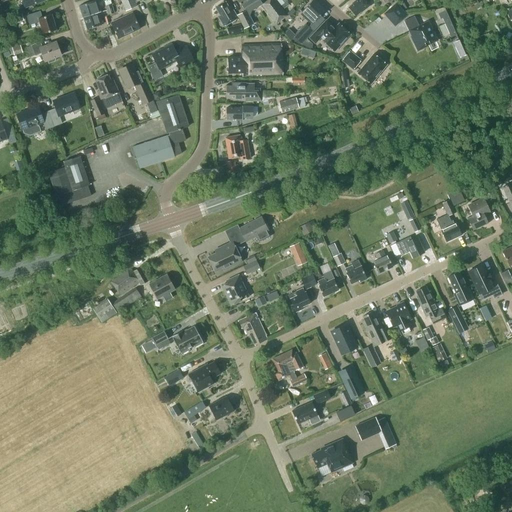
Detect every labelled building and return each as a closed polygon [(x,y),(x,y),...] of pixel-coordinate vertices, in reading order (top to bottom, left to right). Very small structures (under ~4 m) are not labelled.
[(99,11),(96,0),(79,5),(83,17),(99,11)] [(120,0),(126,11),(137,6),(134,0),(120,0)] [(224,26),(238,17),(231,5),(229,7),(225,0),(215,6),(221,16),(219,18),(224,26)] [(237,0),(244,10),(258,0),(237,0)] [(287,15),(275,0),(267,0),(261,5),(276,24),(287,15)] [(277,0),(281,5),(284,8),(290,4),(287,1),(288,0),(287,0),(277,0)] [(313,22),(317,19),(325,10),(314,0),(312,0),(302,12),(313,22)] [(355,0),(352,2),(353,4),(349,7),(356,14),(361,10),(362,11),(370,5),(366,1),(367,0),(355,0)] [(396,3),(385,13),(395,25),(406,15),(396,3)] [(106,5),(108,15),(114,13),(112,4),(106,5)] [(442,18),(452,40),(458,37),(444,7),(434,10),(436,14),(438,13),(440,19),(442,18)] [(253,23),(246,9),(237,14),(244,28),(253,23)] [(43,34),(56,30),(52,14),(42,17),(40,11),(26,15),(29,25),(40,22),(43,34)] [(99,11),(83,17),(86,28),(103,23),(99,11)] [(133,12),(111,23),(119,38),(140,28),(133,12)] [(22,13),(15,15),(18,22),(24,20),(22,13)] [(426,44),(435,39),(427,23),(419,27),(414,16),(404,20),(410,31),(411,31),(416,42),(414,43),(418,50),(427,46),(426,44)] [(334,50),(350,33),(339,23),(332,30),(324,22),(310,37),(315,42),(320,37),(334,50)] [(301,43),(314,31),(305,23),(293,35),(301,43)] [(227,27),(229,34),(242,32),(241,25),(227,27)] [(56,60),(55,57),(61,55),(56,41),(42,47),(40,41),(31,45),(35,56),(41,53),(44,61),(47,60),(48,63),(54,61),(56,60)] [(241,45),(241,56),(228,57),(228,65),(227,67),(227,70),(228,71),(228,73),(242,73),(242,76),(283,74),(282,43),(241,45)] [(12,47),(14,55),(23,52),(20,44),(12,47)] [(162,76),(159,69),(176,61),(179,67),(193,60),(186,46),(176,51),(173,44),(151,55),(155,63),(147,66),(154,80),(162,76)] [(318,56),(320,50),(306,47),(305,52),(318,56)] [(353,68),(360,59),(350,50),(342,60),(353,68)] [(370,83),(386,64),(373,53),(357,72),(370,83)] [(146,81),(142,83),(138,72),(136,73),(132,64),(119,69),(127,88),(134,85),(142,105),(147,103),(151,113),(150,113),(152,118),(160,115),(153,99),(154,99),(146,81)] [(113,104),(122,100),(112,78),(110,79),(108,74),(95,80),(99,90),(98,91),(101,99),(109,95),(113,104)] [(254,83),(246,83),(232,83),(232,86),(227,86),(227,98),(233,98),(233,100),(246,100),(246,101),(261,101),(261,91),(254,91),(254,83)] [(155,100),(161,97),(159,91),(153,94),(155,100)] [(261,91),(261,100),(274,98),(274,91),(261,91)] [(49,112),(54,126),(62,123),(59,116),(80,108),(74,93),(53,101),(56,110),(49,112)] [(178,95),(157,102),(167,133),(169,133),(170,135),(134,146),(141,168),(177,156),(176,155),(181,153),(178,143),(185,140),(181,128),(188,126),(178,95)] [(104,113),(97,97),(90,100),(94,109),(90,111),(93,118),(104,113)] [(282,113),(299,108),(299,107),(306,105),(303,97),(297,99),(296,97),(279,102),(282,113)] [(356,105),(349,108),(352,114),(359,111),(356,105)] [(494,126),(511,117),(511,112),(509,105),(489,114),(494,126)] [(17,114),(22,130),(24,133),(30,135),(41,131),(38,124),(43,122),(46,129),(54,126),(49,112),(41,115),(38,106),(17,114)] [(242,107),(227,107),(227,118),(235,119),(235,120),(242,120),(242,118),(249,118),(249,116),(252,117),(252,106),(242,106),(242,107)] [(294,114),(287,116),(291,131),(298,129),(294,114)] [(14,134),(8,137),(10,143),(16,141),(14,134)] [(250,158),(247,139),(242,140),(241,137),(225,139),(229,158),(240,156),(241,160),(250,158)] [(48,172),(56,196),(58,195),(61,204),(90,195),(87,186),(89,185),(79,156),(63,161),(65,167),(48,172)] [(228,172),(240,171),(239,164),(235,165),(234,160),(227,161),(228,172)] [(511,210),(511,182),(502,187),(509,202),(507,203),(511,211),(511,210)] [(447,193),(453,205),(462,201),(456,189),(447,193)] [(487,222),(484,216),(490,213),(483,197),(468,205),(473,216),(468,218),(473,229),(487,222)] [(453,224),(451,220),(449,215),(455,212),(449,199),(442,203),(447,214),(436,219),(446,241),(462,234),(456,223),(453,224)] [(400,204),(408,219),(414,216),(407,200),(400,204)] [(261,216),(239,228),(246,242),(269,230),(261,216)] [(421,229),(415,217),(409,220),(415,232),(421,229)] [(317,228),(314,220),(299,226),(303,235),(317,228)] [(386,234),(390,242),(397,239),(393,231),(386,234)] [(324,242),(321,234),(312,238),(315,245),(324,242)] [(413,257),(424,252),(418,237),(412,239),(410,236),(395,243),(401,255),(410,251),(413,257)] [(224,270),(242,261),(232,241),(219,248),(220,251),(208,257),(215,271),(223,267),(224,270)] [(293,245),(302,265),(311,261),(303,241),(293,245)] [(511,246),(502,251),(509,266),(511,264),(511,246)] [(378,273),(393,266),(388,255),(385,256),(383,250),(375,254),(378,259),(373,262),(378,273)] [(333,257),(337,266),(345,262),(341,253),(333,257)] [(246,259),(248,263),(256,259),(254,255),(246,259)] [(248,263),(243,266),(247,274),(260,268),(256,259),(248,263)] [(362,265),(361,266),(358,259),(351,262),(352,265),(345,268),(347,272),(346,273),(351,284),(359,280),(360,282),(367,278),(362,265)] [(479,265),(471,269),(472,269),(468,271),(479,293),(490,288),(494,297),(501,294),(496,282),(492,284),(490,279),(491,278),(488,271),(486,272),(482,264),(479,265)] [(128,269),(111,281),(121,295),(139,282),(141,285),(148,281),(140,267),(133,271),(128,269)] [(339,289),(330,270),(323,274),(325,278),(318,281),(320,285),(318,285),(323,296),(339,289)] [(313,273),(315,280),(321,277),(319,271),(313,273)] [(468,287),(467,287),(459,271),(448,276),(456,293),(454,293),(459,305),(473,298),(468,288),(468,287)] [(307,276),(311,287),(317,284),(312,273),(307,276)] [(148,284),(157,299),(175,289),(166,274),(148,284)] [(247,297),(249,296),(238,275),(226,281),(227,283),(221,286),(231,305),(233,304),(241,300),(247,297)] [(307,276),(301,279),(306,289),(311,287),(307,276)] [(112,303),(118,311),(141,296),(135,287),(112,303)] [(420,303),(423,309),(426,315),(429,314),(433,323),(446,317),(442,308),(438,310),(436,304),(436,303),(431,291),(428,292),(426,287),(416,291),(421,302),(420,303)] [(303,288),(296,291),(289,294),(296,311),(303,308),(303,306),(311,303),(306,291),(305,292),(303,288)] [(263,296),(254,300),(257,306),(266,302),(263,296)] [(117,312),(107,298),(93,308),(102,322),(117,312)] [(392,325),(396,323),(401,334),(412,329),(408,320),(411,319),(403,302),(397,305),(398,307),(386,312),(392,325)] [(498,303),(485,308),(489,319),(502,315),(498,303)] [(468,328),(457,305),(448,310),(459,333),(468,328)] [(263,340),(267,339),(256,312),(239,320),(242,327),(243,327),(244,330),(245,329),(248,334),(249,333),(255,345),(263,341),(263,340)] [(373,346),(382,342),(392,338),(387,325),(382,327),(376,314),(373,315),(372,312),(363,316),(365,320),(362,321),(373,346)] [(346,323),(331,331),(342,353),(357,346),(346,323)] [(182,330),(172,335),(173,337),(172,338),(180,352),(181,353),(189,349),(188,347),(194,345),(194,346),(202,342),(201,341),(202,340),(194,326),(183,332),(182,330)] [(422,329),(427,340),(430,339),(433,337),(428,327),(422,329)] [(164,331),(152,337),(156,344),(168,338),(164,331)] [(433,337),(430,339),(432,345),(438,342),(435,336),(433,337)] [(416,342),(420,351),(429,347),(424,338),(416,342)] [(381,363),(372,345),(363,349),(371,367),(381,363)] [(278,380),(289,375),(291,380),(289,380),(292,386),(307,380),(304,374),(296,377),(294,371),(303,367),(296,352),(294,353),(292,349),(272,358),(278,371),(275,372),(278,380)] [(390,353),(394,362),(401,359),(396,350),(390,353)] [(329,369),(336,365),(329,351),(322,355),(329,369)] [(210,378),(220,373),(213,362),(207,365),(207,364),(188,374),(198,392),(213,384),(210,378)] [(179,369),(165,377),(169,385),(183,377),(179,369)] [(355,375),(343,380),(351,399),(364,393),(355,375)] [(331,398),(327,389),(313,395),(317,403),(331,398)] [(216,420),(234,410),(226,396),(208,405),(216,420)] [(206,408),(202,401),(184,412),(188,418),(206,408)] [(298,424),(318,415),(312,402),(292,411),(298,424)] [(176,404),(169,409),(174,418),(181,413),(176,404)] [(336,412),(340,421),(355,414),(350,405),(336,412)] [(375,417),(355,426),(361,440),(381,431),(375,417)] [(191,435),(198,448),(204,444),(202,440),(205,438),(200,429),(191,435)] [(331,472),(353,462),(342,439),(326,446),(327,448),(322,451),(322,449),(311,454),(317,468),(327,463),(331,472)]
